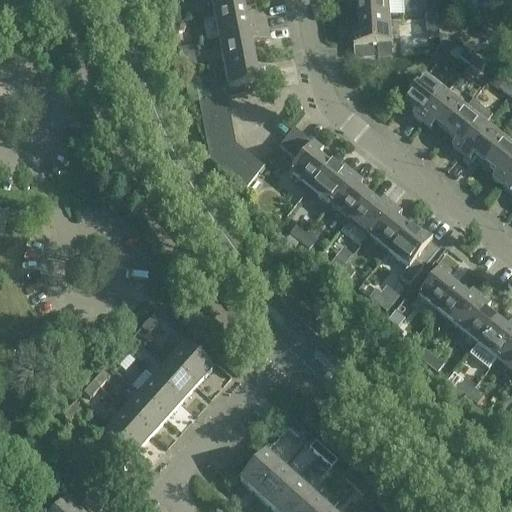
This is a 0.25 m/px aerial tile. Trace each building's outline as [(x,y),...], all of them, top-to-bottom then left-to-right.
[(209,0),(213,16),(243,10),(241,0),(209,0)] [(388,0),(349,0),(350,9),(357,8),(358,22),(390,20),(388,0)] [(511,0),(478,0),(479,15),(511,12),(511,0)] [(437,4),(426,5),(419,5),(420,17),(438,16),(437,4)] [(243,10),(213,16),(218,41),(267,31),(265,19),(246,23),(243,10)] [(390,20),(358,22),(359,35),(353,36),(354,60),(378,59),(377,47),(391,46),(390,20)] [(267,31),(218,41),(223,66),(253,60),(250,46),(269,42),(267,31)] [(470,67),(476,58),(467,51),(460,59),(470,67)] [(480,75),(486,66),(476,58),(470,67),(480,75)] [(253,60),(223,66),(228,91),(277,82),(275,69),(255,73),(253,60)] [(414,118),(422,125),(446,96),(426,79),(406,104),(418,113),(414,118)] [(509,98),(511,94),(511,87),(506,83),(499,91),(509,98)] [(446,96),(422,125),(432,133),(436,128),(446,136),(466,112),(446,96)] [(198,105),(200,117),(228,111),(226,100),(198,105)] [(473,103),(466,112),(446,136),(457,145),(453,150),(462,157),(486,128),(493,119),(473,103)] [(200,117),(203,129),(230,123),(228,111),(200,117)] [(203,129),(205,140),(233,135),(230,123),(203,129)] [(486,128),(462,157),(471,164),(475,159),(486,168),(505,144),(486,128)] [(323,154),(294,131),(279,150),(298,165),(289,176),(309,192),(328,168),(318,160),(323,154)] [(205,140),(209,162),(235,147),(233,135),(205,140)] [(511,148),(505,144),(486,168),(497,176),(493,182),(501,189),(511,175),(511,148)] [(209,162),(227,176),(244,154),(235,147),(209,162)] [(227,176),(236,184),(254,162),(244,154),(227,176)] [(263,169),(254,162),(236,184),(246,191),(263,169)] [(339,177),(328,168),(309,192),(329,208),(352,179),(343,171),(339,177)] [(511,175),(501,189),(511,196),(511,194),(511,175)] [(352,179),(329,208),(348,224),(368,200),(357,192),(362,186),(352,179)] [(378,208),(368,200),(348,224),(368,240),(392,210),(383,203),(378,208)] [(392,210),(368,240),(388,256),(407,231),(396,223),(401,217),(392,210)] [(295,229),(289,238),(299,245),(305,237),(295,229)] [(417,240),(407,231),(388,256),(408,272),(415,264),(428,247),(432,242),(422,234),(417,240)] [(305,237),(299,245),(308,253),(315,245),(305,237)] [(423,270),(437,252),(429,245),(428,247),(415,264),(423,270)] [(338,277),(344,269),(335,261),(328,269),(338,277)] [(338,277),(347,284),(354,276),(344,269),(338,277)] [(441,269),(417,299),(437,315),(457,291),(446,283),(450,277),(441,269)] [(467,300),(457,291),(437,315),(457,331),(480,301),(471,294),(467,300)] [(368,301),(378,309),(385,300),(374,293),(368,301)] [(480,301),(457,331),(476,347),(496,323),(485,314),(490,309),(480,301)] [(157,325),(151,319),(141,330),(147,336),(157,325)] [(506,331),(496,323),(476,347),(496,363),(511,342),(511,326),(506,331)] [(403,336),(393,328),(386,336),(396,345),(403,336)] [(138,346),(132,340),(121,352),(128,357),(138,346)] [(511,342),(496,363),(511,375),(511,342)] [(183,348),(168,364),(196,389),(211,373),(183,348)] [(128,357),(121,352),(112,362),(119,368),(128,357)] [(424,353),(417,361),(427,368),(433,360),(424,353)] [(443,368),(433,360),(427,368),(436,376),(443,368)] [(196,389),(168,364),(154,380),(181,405),(196,389)] [(109,378),(103,372),(92,383),(99,389),(109,378)] [(181,405),(154,380),(139,396),(167,421),(181,405)] [(99,389),(92,383),(83,394),(90,400),(99,389)] [(466,400),(473,392),(463,384),(456,392),(466,400)] [(466,400),(476,408),(483,400),(473,392),(466,400)] [(167,421),(139,396),(125,412),(153,437),(167,421)] [(73,405),(63,416),(70,422),(80,411),(73,405)] [(153,437),(125,412),(110,428),(138,453),(153,437)] [(506,432),(511,425),(511,423),(503,416),(496,424),(506,432)] [(293,423),(287,430),(298,439),(304,433),(293,423)] [(138,453),(110,428),(96,445),(123,470),(138,453)] [(320,460),(326,453),(315,443),(309,450),(320,460)] [(330,469),(336,462),(326,453),(320,460),(330,469)] [(264,456),(240,483),(256,498),(281,471),(264,456)] [(281,471),(256,498),(271,511),(273,511),(297,485),(281,471)] [(352,489),(359,482),(347,471),(341,478),(352,489)] [(352,489),(362,497),(368,491),(359,482),(352,489)] [(297,485),(273,511),(302,511),(313,500),(297,485)] [(88,511),(97,501),(91,495),(81,505),(88,511)] [(326,511),(313,500),(302,511),(326,511)] [(88,511),(99,511),(104,507),(97,501),(88,511)] [(74,511),(65,503),(57,511),(74,511)]
